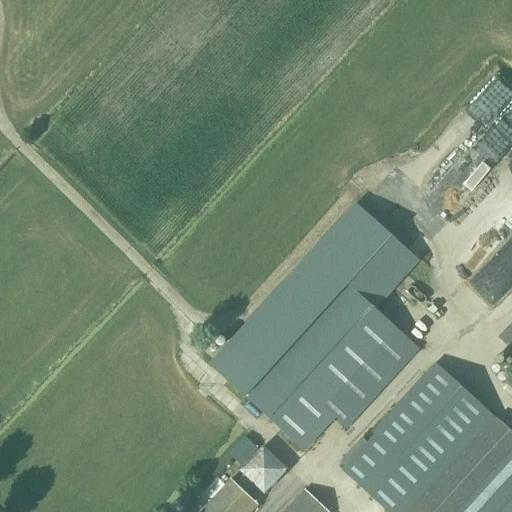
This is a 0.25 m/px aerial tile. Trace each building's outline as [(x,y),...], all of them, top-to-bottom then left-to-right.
[(450,214),(511,144),(511,72),(506,67),(492,82),(509,96),(492,115),(497,119),(429,195),(450,214)] [(415,260),(358,208),(241,335),(213,368),(305,452),(334,419),(346,430),(418,350),(371,309),(415,260)] [(401,511),(436,474),(489,416),(438,369),(343,470),(387,511),(401,511)] [(401,511),(511,511),(511,437),(489,416),(436,474),(401,511)] [(244,438),(231,452),(244,463),(257,450),(244,438)] [(241,468),(266,491),(289,467),(264,443),(241,468)] [(243,475),(234,485),(247,497),(256,487),(243,475)] [(204,511),(188,496),(177,508),(181,511),(251,511),(257,506),(247,497),(234,485),(231,482),(204,511)] [(327,511),(305,491),(284,511),(327,511)]
